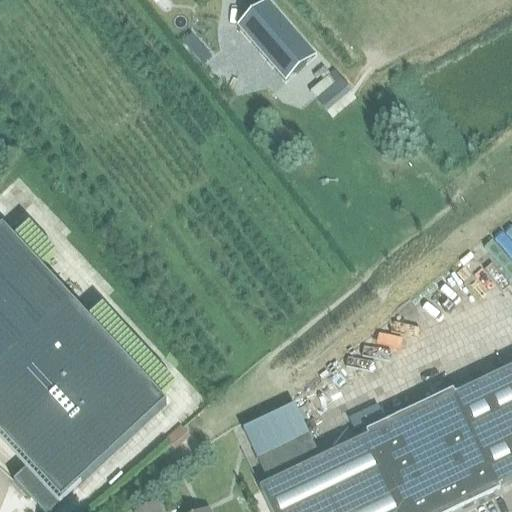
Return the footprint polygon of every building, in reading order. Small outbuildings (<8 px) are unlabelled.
[(265,4),(236,29),(283,84),(312,58),(265,4)] [(198,43),(189,51),(203,67),(212,59),(198,43)] [(313,88),(331,80),(327,71),(309,79),(313,88)] [(3,230),(0,233),(0,438),(35,476),(19,490),(40,511),(53,511),(166,407),(3,230)] [(435,289),(410,302),(414,310),(439,297),(435,289)] [(374,359),(387,332),(376,327),(363,353),(374,359)] [(337,347),(344,356),(370,337),(364,328),(337,347)] [(511,370),(455,398),(453,394),(366,435),(368,439),(259,491),(269,511),(460,511),(501,493),(499,489),(511,482),(511,370)] [(239,417),(249,438),(298,417),(289,396),(239,417)] [(162,430),(173,442),(189,428),(178,416),(162,430)] [(257,446),(265,464),(313,443),(306,425),(257,446)]
